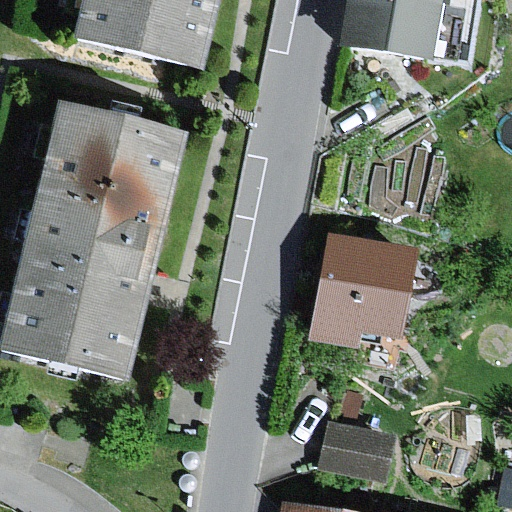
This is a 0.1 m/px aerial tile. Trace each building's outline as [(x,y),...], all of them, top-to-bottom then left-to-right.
[(70,0),(61,40),(192,72),(210,0),(70,0)] [(342,0),(336,44),(467,65),(477,0),(342,0)] [(176,133),(47,103),(0,304),(0,352),(118,380),(140,289),(176,133)] [(404,248),(317,233),(298,346),(344,354),(348,329),(389,336),(404,248)] [(323,425),(314,471),(376,484),(386,438),(323,425)] [(511,471),(503,469),(494,504),(511,508),(511,471)]
